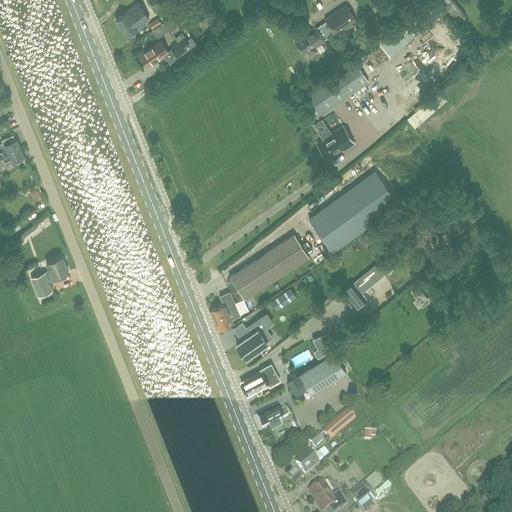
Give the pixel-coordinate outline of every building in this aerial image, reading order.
[(156,7),(165,2),(163,0),(147,0),(148,0),(153,9),(156,7)] [(136,31),(146,24),(144,22),(149,18),(138,4),(115,21),(127,36),(134,30),(136,31)] [(374,30),(401,12),(396,4),(369,23),(374,30)] [(336,35),(356,21),(346,5),(325,19),(326,21),(316,28),(315,26),(302,35),(303,37),(296,42),(303,52),(306,50),(310,56),(318,51),(316,47),(325,41),(324,40),(334,33),(336,35)] [(169,32),(178,26),(172,17),(163,23),(169,32)] [(159,25),(161,23),(157,18),(149,24),(152,30),(159,25)] [(376,39),(390,56),(410,39),(412,37),(411,36),(415,32),(409,26),(406,28),(404,25),(399,30),(394,24),(376,39)] [(178,55),(189,46),(183,38),(184,37),(181,33),(174,39),(177,43),(172,47),(178,55)] [(162,59),(170,52),(161,40),(141,56),(142,57),(140,58),(144,63),(145,61),(149,67),(161,58),(162,59)] [(369,82),(355,61),(301,98),(315,119),(369,82)] [(436,114),(452,100),(444,91),(433,101),(431,99),(419,109),(423,113),(427,110),(431,114),(434,111),(436,114)] [(343,150),(353,143),(342,128),(332,134),(333,136),(317,147),(326,159),(342,148),(343,150)] [(0,164),(10,160),(13,165),(13,166),(20,163),(18,160),(25,157),(17,139),(15,140),(13,135),(2,140),(3,142),(0,143),(0,164)] [(333,251),(398,204),(374,170),(309,217),(333,251)] [(14,246),(40,226),(38,224),(35,226),(34,225),(12,242),(14,246)] [(308,246),(239,283),(248,298),(316,261),(308,246)] [(38,297),(54,291),(49,281),(69,273),(63,257),(45,264),(48,271),(31,278),(38,297)] [(301,272),(304,278),(311,275),(308,269),(301,272)] [(366,298),(353,283),(341,293),(353,308),(366,298)] [(270,301),(276,310),(296,296),(290,287),(270,301)] [(424,295),(419,288),(412,294),(418,300),(424,295)] [(218,330),(233,324),(231,319),(241,315),(231,293),(221,297),(224,305),(209,312),(218,330)] [(239,302),(245,315),(254,310),(248,298),(239,302)] [(246,358),(267,344),(261,336),(265,333),(263,330),(273,323),(267,314),(246,328),(251,335),(237,345),(246,358)] [(310,396),(347,373),(335,354),(287,383),(296,397),(306,390),(310,396)] [(280,380),(271,363),(260,369),(261,372),(240,382),(247,395),(268,384),(269,386),(280,380)] [(280,411),(277,405),(256,416),(262,428),(269,425),(272,431),(281,427),(278,421),(288,416),(284,409),(280,411)] [(330,439),(354,419),(347,411),(323,431),(330,439)] [(369,438),(380,440),(381,432),(370,430),(369,438)] [(314,448),(323,440),(318,433),(309,441),(314,448)] [(318,452),(316,454),(312,449),(310,451),(309,450),(295,462),(305,474),(319,463),(318,462),(323,458),(318,452)] [(365,481),(349,494),(357,504),(373,491),(382,483),(375,474),(365,481)] [(316,502),(330,494),(323,483),(309,492),(316,502)] [(372,493),(358,504),(364,511),(378,500),(372,493)] [(330,494),(316,502),(322,511),(324,511),(329,509),(331,511),(337,511),(347,506),(339,494),(333,498),(330,494)]
